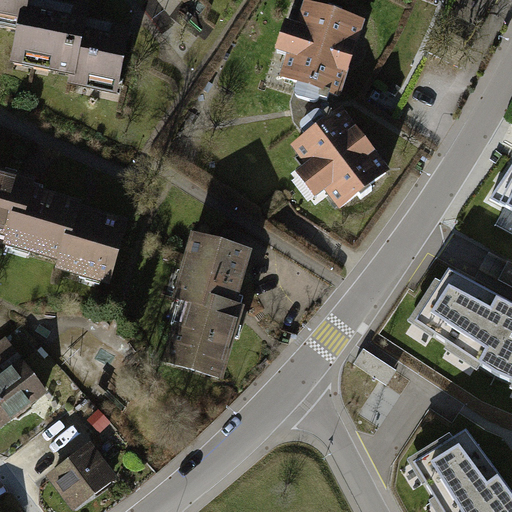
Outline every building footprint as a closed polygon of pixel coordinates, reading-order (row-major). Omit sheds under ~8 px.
[(0,0),(0,28),(17,32),(10,64),(68,76),(66,85),(113,95),(127,29),(85,20),(87,11),(35,0),(0,0)] [(366,22),(304,2),(297,25),(285,21),(275,52),(286,56),(279,79),(340,99),(366,22)] [(391,173),(342,108),(290,148),(305,167),(295,174),(315,200),(324,193),(339,212),(391,173)] [(511,176),(499,196),(511,202),(511,176)] [(127,224),(0,177),(0,242),(106,281),(127,224)] [(250,255),(194,241),(160,366),(216,381),(250,255)] [(436,279),(418,306),(409,322),(433,339),(435,336),(449,346),(447,350),(479,372),(481,370),(511,386),(511,387),(511,389),(511,303),(449,270),(441,282),(436,279)] [(389,382),(399,366),(366,346),(357,362),(389,382)] [(0,425),(45,393),(21,360),(0,375),(0,425)] [(511,511),(511,491),(467,431),(453,440),(450,435),(408,461),(423,486),(426,484),(434,499),(430,502),(435,511),(511,511)] [(74,511),(118,479),(91,443),(45,478),(71,511),(74,511)]
